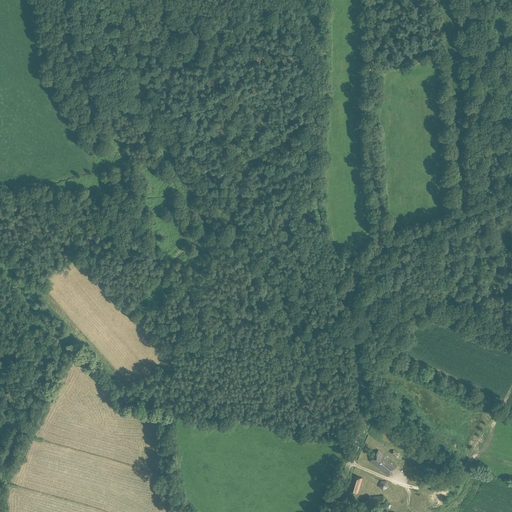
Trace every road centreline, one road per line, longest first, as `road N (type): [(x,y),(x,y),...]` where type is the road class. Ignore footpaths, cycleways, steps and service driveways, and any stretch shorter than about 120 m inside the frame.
road 1 (tertiary): [(329,511),(363,424),(352,313),(361,266),(382,246),(511,190)]
road 2 (track): [(382,246),(369,136),(372,0)]
road 3 (track): [(350,463),(410,487),(457,475),(501,402)]
